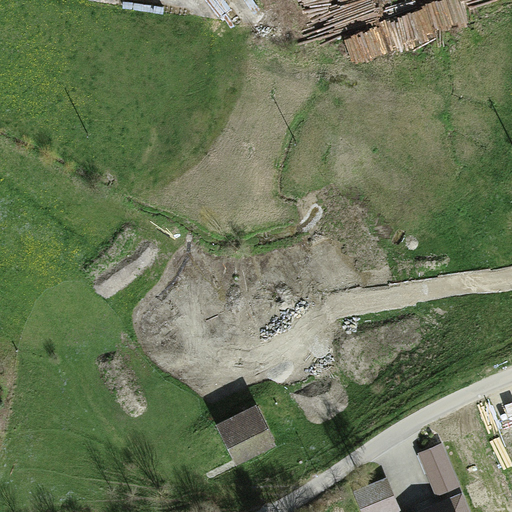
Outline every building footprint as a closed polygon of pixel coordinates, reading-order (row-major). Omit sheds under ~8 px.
[(326,211),(319,201),(309,208),(316,218),(326,211)] [(354,251),(337,258),(346,279),(363,271),(354,251)] [(257,409),(220,428),(235,458),(272,440),(257,409)] [(457,485),(440,446),(422,453),(438,493),(457,485)] [(386,479),(357,492),(365,511),(391,511),(398,509),(386,479)] [(467,511),(462,498),(432,510),(433,511),(467,511)]
